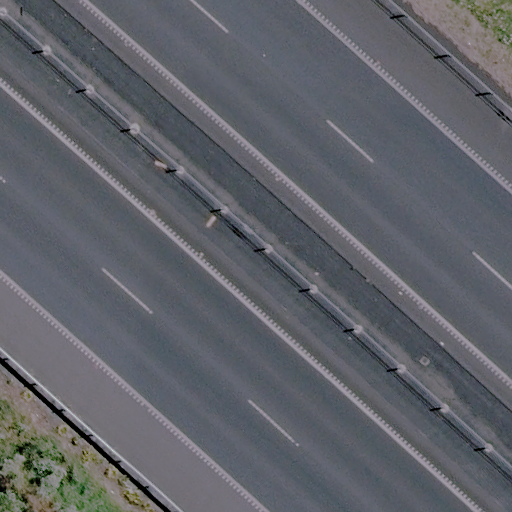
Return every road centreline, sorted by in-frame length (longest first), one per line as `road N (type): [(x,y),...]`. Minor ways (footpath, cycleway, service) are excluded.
road 1 (motorway): [(161,0),(511,320)]
road 2 (motorway): [(331,511),(0,208)]
